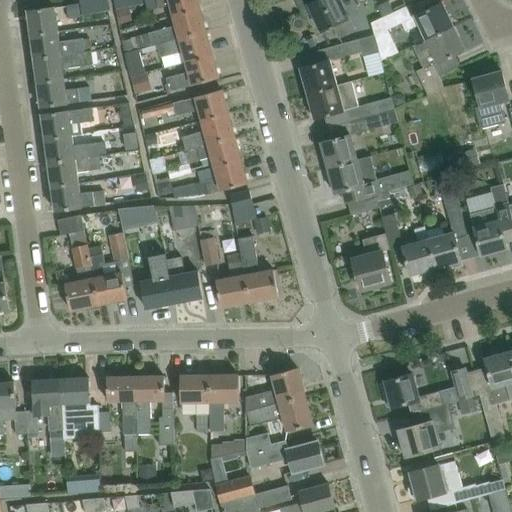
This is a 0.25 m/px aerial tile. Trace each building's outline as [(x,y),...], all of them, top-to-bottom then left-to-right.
[(79,0),(82,11),(83,16),(110,10),(107,0),(79,0)] [(143,4),(142,0),(113,0),(116,10),(143,4)] [(170,4),(173,15),(200,8),(197,0),(145,0),(148,10),(170,4)] [(317,0),(308,4),(321,31),(331,27),(331,29),(335,27),(339,38),(356,31),(341,0),(317,0)] [(385,16),(371,22),(375,35),(402,22),(403,22),(407,30),(421,23),(427,38),(454,26),(443,3),(413,17),(407,5),(385,16)] [(67,5),(69,19),(80,18),(80,17),(78,4),(67,5)] [(54,7),(28,11),(31,35),(58,31),(54,7)] [(149,32),(152,46),(157,44),(206,31),(200,8),(173,15),(176,25),(149,32)] [(427,38),(414,44),(424,66),(417,70),(429,96),(445,88),(434,65),(465,51),(454,26),(427,38)] [(58,31),(31,35),(34,59),(91,51),(92,50),(90,38),(83,39),(59,42),(58,31)] [(157,44),(161,57),(162,57),(165,68),(186,62),(186,61),(212,53),(206,31),(157,44)] [(334,59),(361,52),(363,56),(380,51),(375,35),(331,47),(334,59)] [(126,53),(131,76),(146,72),(139,49),(126,53)] [(91,51),(34,59),(37,82),(64,79),(63,68),(94,64),(91,51)] [(186,61),(186,62),(189,71),(167,77),(171,91),(192,85),(219,78),(212,53),(186,61)] [(300,68),(307,93),(336,85),(336,84),(330,60),(300,68)] [(509,100),(502,71),(473,78),(480,106),(475,107),(481,129),(506,122),(501,102),(509,100)] [(64,79),(37,82),(41,107),(61,104),(68,103),(80,102),(78,87),(66,89),(64,79)] [(336,84),(336,85),(307,93),(315,119),(325,116),(328,128),(351,122),(351,121),(395,109),(394,105),(393,103),(392,97),(359,106),(352,80),(336,84)] [(90,86),(78,87),(80,102),(92,100),(90,86)] [(199,110),(202,120),(228,113),(222,89),(142,111),(144,118),(175,110),(177,116),(199,110)] [(391,94),(392,97),(393,103),(394,105),(406,102),(404,96),(398,93),(391,94)] [(135,125),(129,102),(120,103),(122,111),(118,111),(120,118),(123,118),(125,127),(135,125)] [(92,107),(42,114),(45,139),(72,135),(82,133),(81,122),(94,121),(92,107)] [(351,121),(351,122),(354,133),(398,121),(395,109),(351,121)] [(202,120),(205,131),(183,137),(186,149),(235,136),(228,113),(202,120)] [(169,135),(191,134),(191,120),(169,121),(169,135)] [(350,134),(340,137),(321,142),(327,167),(356,159),(350,134)] [(72,135),(45,139),(48,162),(90,157),(100,155),(100,154),(107,154),(105,141),(73,146),(72,135)] [(212,157),(215,166),(241,159),(235,136),(186,149),(186,150),(175,153),(175,156),(182,154),(183,158),(181,159),(183,165),(201,160),(212,157)] [(100,155),(90,157),(91,170),(101,169),(100,155)] [(356,159),(327,167),(335,194),(343,191),(346,203),(348,203),(376,194),(382,193),(379,179),(377,180),(371,156),(357,159),(356,159)] [(90,157),(48,162),(52,186),(78,182),(77,172),(91,170),(90,157)] [(218,177),(195,183),(199,197),(228,189),(248,183),(241,159),(215,166),(218,177)] [(393,175),(397,189),(412,184),(409,171),(393,175)] [(147,173),(134,176),(137,189),(150,187),(147,173)] [(162,181),(156,183),(159,194),(174,190),(173,186),(171,178),(166,180),(162,181)] [(194,180),(173,186),(174,190),(176,198),(198,197),(194,183),(194,180)] [(78,182),(52,186),(55,211),(75,208),(82,207),(94,205),(92,191),(80,193),(78,182)] [(471,213),(470,213),(474,226),(476,237),(482,256),(508,249),(506,241),(511,239),(511,215),(511,212),(509,206),(509,205),(506,196),(503,185),(491,188),(491,190),(493,199),(495,207),(471,213)] [(104,190),(92,191),(94,205),(106,204),(104,190)] [(253,202),(250,191),(250,190),(230,196),(233,207),(253,202)] [(388,191),(382,193),(380,193),(376,194),(379,206),(391,203),(388,191)] [(376,194),(348,203),(351,215),(380,207),(379,206),(376,194)] [(427,230),(425,226),(424,226),(435,269),(462,261),(456,238),(467,235),(464,225),(465,225),(458,197),(445,200),(454,232),(443,234),(441,226),(427,230)] [(174,231),(198,226),(199,225),(195,205),(170,205),(174,231)] [(132,207),(119,208),(123,229),(136,226),(132,207)] [(386,233),(389,245),(401,242),(394,214),(382,217),(386,233)] [(77,215),(57,219),(61,235),(70,233),(73,247),(72,247),(80,281),(65,284),(71,310),(100,304),(89,257),(79,215),(77,215)] [(267,217),(253,220),(256,233),(270,230),(267,217)] [(410,275),(435,269),(424,226),(414,229),(418,241),(402,246),(410,275)] [(213,230),(199,231),(205,264),(219,262),(213,230)] [(130,266),(123,233),(110,235),(118,269),(130,266)] [(389,245),(386,233),(362,239),(367,255),(353,259),(361,290),(391,282),(383,252),(390,250),(389,245)] [(237,239),(240,254),(250,301),(279,296),(274,270),(260,273),(253,236),(237,239)] [(177,252),(165,254),(175,302),(203,297),(198,271),(185,273),(180,251),(177,252)] [(104,254),(89,257),(100,304),(128,298),(124,279),(122,272),(103,276),(100,265),(106,263),(104,254)] [(159,267),(161,278),(141,282),(146,308),(175,302),(165,254),(153,256),(151,257),(153,268),(159,267)] [(230,278),(216,281),(221,307),(250,301),(240,254),(226,257),(230,278)] [(0,310),(9,309),(5,282),(0,283),(0,310)] [(487,357),(485,358),(492,386),(486,388),(491,406),(498,404),(511,400),(511,357),(510,351),(506,352),(500,354),(499,351),(486,354),(487,357)] [(276,388),(246,396),(247,410),(305,395),(298,368),(272,375),(276,388)] [(474,396),(480,394),(479,390),(474,373),(467,375),(465,368),(452,371),(460,399),(474,396)] [(418,397),(412,374),(385,381),(386,383),(382,384),(385,397),(389,395),(392,407),(408,403),(411,413),(443,404),(439,391),(418,397)] [(210,430),(210,391),(210,375),(180,376),(181,410),(197,409),(197,432),(210,430)] [(210,430),(224,430),(224,402),(239,402),(239,375),(210,375),(210,391),(210,430)] [(138,451),(138,435),(136,435),(135,376),(107,377),(108,401),(121,401),(122,435),(125,435),(126,451),(138,451)] [(165,401),(164,376),(135,376),(136,435),(138,435),(150,434),(150,401),(165,401)] [(88,377),(61,379),(65,439),(79,438),(78,417),(89,416),(88,406),(90,406),(88,377)] [(64,430),(61,379),(32,381),(34,411),(37,411),(37,417),(49,416),(50,430),(64,430)] [(14,382),(0,383),(0,433),(4,434),(3,421),(15,420),(14,412),(15,412),(15,406),(16,406),(14,382)] [(486,388),(479,390),(480,394),(481,394),(493,437),(503,434),(505,433),(498,404),(491,406),(486,388)] [(283,417),(287,431),(313,424),(305,395),(247,410),(251,425),(283,417)] [(478,409),(474,396),(460,399),(457,400),(461,414),(478,409)] [(447,403),(443,404),(420,410),(423,423),(399,430),(406,457),(440,448),(437,433),(453,428),(447,403)] [(99,410),(99,406),(90,406),(88,406),(89,416),(89,426),(89,439),(100,439),(100,432),(99,410)] [(109,410),(99,410),(100,432),(110,432),(109,410)] [(16,435),(26,434),(25,411),(15,412),(14,412),(15,420),(16,435)] [(34,411),(25,411),(26,434),(38,433),(37,417),(37,411),(34,411)] [(174,416),(163,416),(160,417),(161,445),(175,444),(174,416)] [(64,430),(50,430),(51,446),(51,456),(65,455),(65,445),(64,439),(64,430)] [(247,437),(247,451),(272,444),(268,431),(247,437)] [(252,467),(289,457),(294,473),(324,464),(318,441),(288,449),(286,440),(272,444),(247,451),(252,467)] [(499,464),(505,462),(511,460),(511,452),(497,456),(499,464)] [(475,484),(462,487),(455,460),(410,472),(414,485),(410,486),(409,489),(411,497),(413,499),(417,498),(418,500),(426,497),(430,510),(455,504),(488,494),(493,493),(506,490),(503,480),(490,483),(489,482),(476,486),(475,484)] [(15,491),(45,490),(44,475),(15,476),(15,491)] [(101,476),(86,477),(86,492),(101,490),(101,476)] [(217,485),(221,502),(255,493),(250,476),(217,485)] [(316,511),(335,507),(329,484),(299,492),(302,501),(280,507),(281,511),(316,511)] [(260,511),(260,508),(293,499),(289,485),(255,494),(255,493),(221,502),(223,511),(260,511)] [(192,490),(182,491),(185,505),(195,503),(192,490)] [(493,493),(488,494),(493,511),(510,511),(506,490),(493,493)] [(185,505),(182,491),(171,492),(174,508),(185,505)] [(125,496),(129,510),(140,507),(138,495),(125,496)] [(104,497),(93,498),(96,511),(98,511),(107,510),(104,497)] [(85,511),(96,511),(93,498),(83,499),(85,511)] [(49,511),(48,502),(37,503),(38,511),(49,511)] [(28,511),(38,511),(37,503),(27,504),(28,511)]
